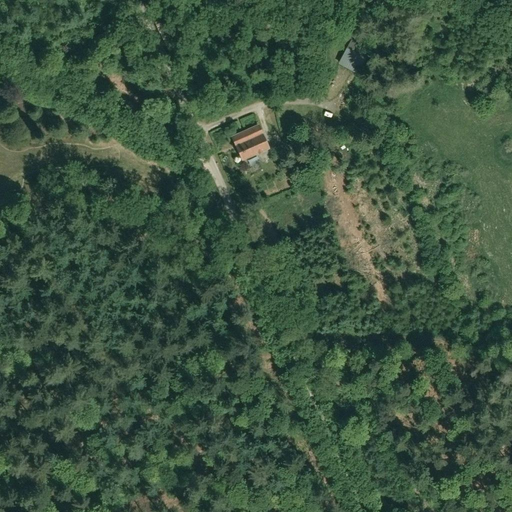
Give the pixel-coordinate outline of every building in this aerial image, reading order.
[(369,45),(356,38),(354,41),(352,40),(344,53),(363,64),(371,50),(368,48),(369,45)] [(236,145),(262,133),(258,125),(238,133),(232,136),(236,145)] [(243,161),(269,149),(262,133),(236,145),(237,148),(236,151),(238,154),(240,155),(243,161)] [(313,167),(323,163),(318,152),(309,155),(313,167)] [(281,206),(297,201),(294,192),(278,196),(281,206)]
